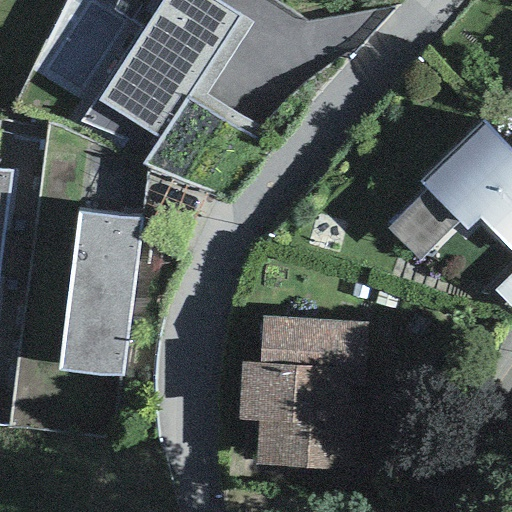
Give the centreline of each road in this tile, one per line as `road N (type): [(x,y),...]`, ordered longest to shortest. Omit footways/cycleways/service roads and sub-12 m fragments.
road 1 (residential): [(205,511),(185,396),(208,274),(254,207),(430,0)]
road 2 (residential): [(452,511),(511,391)]
